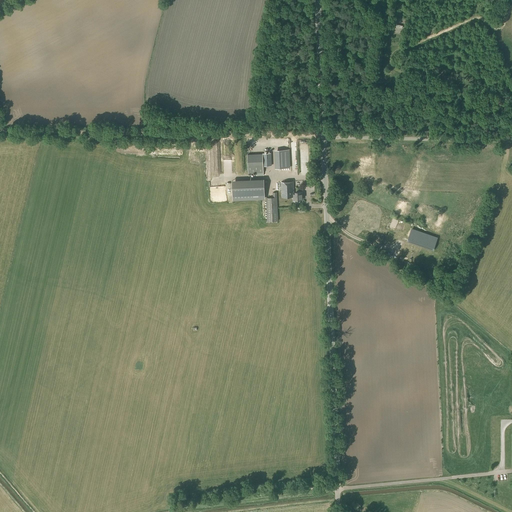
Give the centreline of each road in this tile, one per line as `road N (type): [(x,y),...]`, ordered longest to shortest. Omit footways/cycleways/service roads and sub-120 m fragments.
road 1 (unclassified): [(336,511),(323,136)]
road 2 (track): [(323,136),(0,130)]
road 3 (unclassified): [(323,136),(511,141)]
road 4 (unknown): [(338,482),(510,471)]
road 5 (track): [(511,3),(500,26),(473,18),(391,48)]
road 6 (unclassified): [(323,136),(317,0)]
